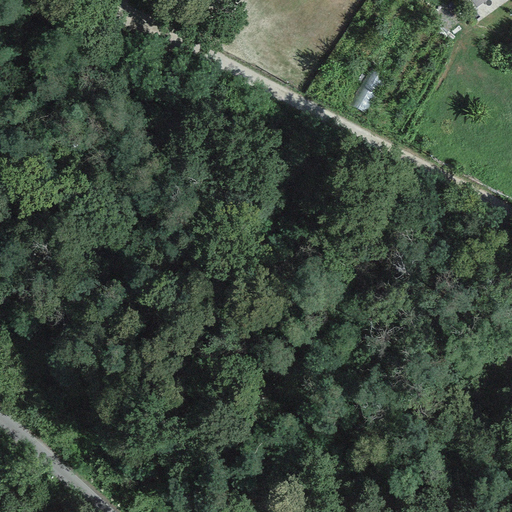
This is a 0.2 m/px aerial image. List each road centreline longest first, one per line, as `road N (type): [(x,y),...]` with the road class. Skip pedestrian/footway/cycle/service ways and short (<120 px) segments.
road 1 (track): [(92,0),(511,212)]
road 2 (track): [(0,404),(117,511)]
